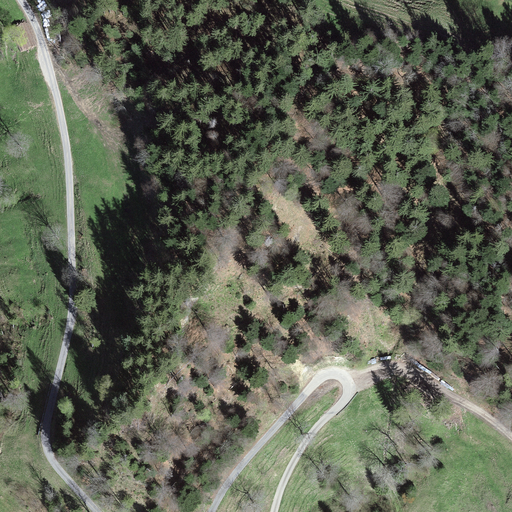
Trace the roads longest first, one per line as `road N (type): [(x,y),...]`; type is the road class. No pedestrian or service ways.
road 1 (track): [(97,511),(47,445),(73,297),(68,169),(50,66),(22,0)]
road 2 (track): [(346,380),(335,373),(317,380),(210,511)]
road 3 (track): [(511,436),(403,369),(346,380)]
road 4 (track): [(274,511),(288,471),(344,397),(346,380)]
